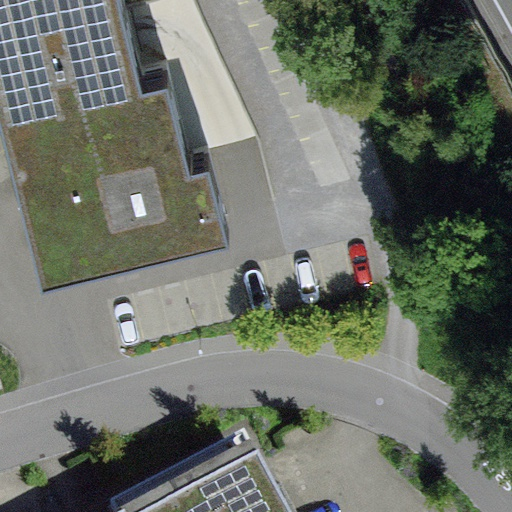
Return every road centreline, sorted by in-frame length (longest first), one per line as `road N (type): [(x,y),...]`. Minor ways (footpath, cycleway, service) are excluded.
road 1 (residential): [(511,505),(488,464),(378,390),(276,379),(170,388),(0,443)]
road 2 (track): [(284,0),(395,268),(385,348)]
road 3 (unknown): [(0,258),(46,377)]
